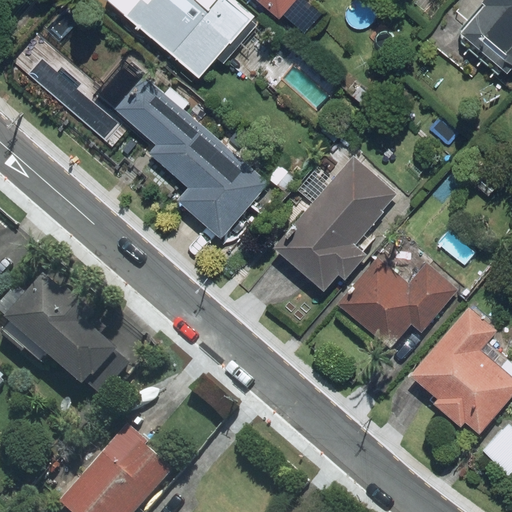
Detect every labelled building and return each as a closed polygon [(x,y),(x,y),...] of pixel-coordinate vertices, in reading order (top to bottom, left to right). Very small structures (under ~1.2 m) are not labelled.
[(128,0),(209,73),(261,17),(243,0),(219,0),(216,5),(210,0),(128,0)] [(273,0),(290,14),(301,0),(273,0)] [(511,0),(488,0),(465,26),(467,38),(506,71),(511,64),(511,0)] [(130,47),(107,26),(92,42),(114,64),(130,47)] [(297,67),(284,81),(317,112),(331,97),(297,67)] [(276,180),(152,73),(125,104),(165,139),(158,148),(197,181),(186,194),(230,232),(276,180)] [(405,192),(360,153),(286,236),(337,281),(349,268),(355,274),(376,250),(363,239),(405,192)] [(347,296),(384,330),(391,322),(406,336),(420,321),(429,329),(446,310),(467,288),(434,258),(414,280),(386,254),(347,296)] [(37,286),(42,290),(19,316),(22,319),(13,328),(50,361),(58,351),(99,386),(103,390),(109,384),(112,386),(135,360),(127,353),(131,350),(112,333),(116,328),(104,318),(113,307),(65,264),(51,280),(46,275),(37,286)] [(419,371),(448,395),(444,400),(473,424),(477,419),(489,429),(511,400),(511,355),(493,340),(505,325),(475,302),(419,371)] [(0,372),(0,393),(11,382),(0,372)] [(511,418),(487,444),(511,467),(511,418)] [(142,511),(182,466),(132,423),(67,499),(82,511),(142,511)]
